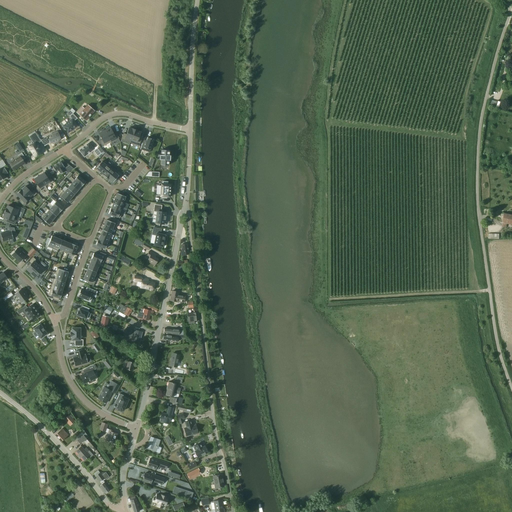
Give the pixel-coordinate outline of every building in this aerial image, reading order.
[(88,105),(79,115),(86,121),(94,111),(88,105)] [(72,119),(63,126),(68,133),(78,126),(74,121),(77,119),(73,114),(70,117),(72,119)] [(110,128),(104,131),(109,140),(111,143),(116,140),(119,138),(116,133),(113,134),(110,128)] [(131,140),(135,130),(132,129),(129,128),(126,134),(123,133),(121,139),(125,141),(125,139),(130,142),(131,140)] [(109,140),(104,131),(103,131),(103,130),(100,132),(100,133),(99,133),(102,140),(99,141),(102,147),(105,145),(111,143),(109,140)] [(138,131),(135,130),(131,140),(130,142),(130,143),(135,145),(139,146),(141,140),(138,139),(141,132),(138,131)] [(64,136),(65,136),(62,132),(59,134),(58,131),(49,135),(50,136),(47,137),(50,144),(53,143),(53,144),(61,139),(60,137),(64,135),(64,136)] [(34,144),(28,147),(35,157),(39,155),(39,154),(41,152),(39,149),(40,149),(38,145),(37,146),(36,144),(41,141),(35,133),(31,135),(36,142),(34,142),(35,143),(34,144)] [(152,139),(153,138),(149,137),(148,138),(147,138),(145,144),(142,143),(140,149),(149,152),(153,140),(152,139)] [(94,150),(89,143),(79,150),(84,157),(94,150)] [(161,150),(161,155),(159,155),(160,156),(159,159),(159,160),(161,160),(160,165),(168,165),(169,160),(170,161),(170,160),(169,160),(169,156),(170,156),(170,155),(169,155),(169,150),(161,150)] [(10,163),(14,170),(24,163),(22,161),(25,159),(22,153),(18,155),(19,157),(10,163)] [(100,172),(106,165),(102,161),(96,168),(100,172)] [(58,171),(61,174),(65,172),(63,168),(64,167),(61,162),(53,167),(56,172),(58,171)] [(106,165),(100,172),(104,175),(104,176),(110,169),(110,168),(112,167),(113,165),(109,162),(106,165)] [(73,169),(69,165),(64,169),(67,174),(69,171),(73,169)] [(104,176),(108,179),(114,172),(116,170),(112,167),(110,168),(110,169),(104,176),(104,175),(104,176)] [(114,172),(108,179),(113,183),(118,176),(114,172)] [(44,173),(39,176),(45,186),(50,183),(51,184),(54,182),(50,177),(47,179),(44,173)] [(81,186),(82,186),(85,182),(78,175),(74,180),(81,186)] [(45,186),(39,176),(38,177),(38,176),(34,178),(35,179),(34,179),(37,185),(35,187),(38,192),(41,190),(40,189),(45,186)] [(71,184),(78,190),(81,186),(74,180),(74,181),(71,184)] [(171,193),(172,189),(170,189),(170,184),(167,184),(168,182),(162,181),(162,184),(161,184),(160,197),(161,197),(161,198),(166,198),(166,197),(169,197),(170,193),(171,193)] [(78,190),(71,184),(67,188),(74,194),(78,190)] [(21,190),(28,198),(29,199),(30,200),(34,196),(37,193),(32,189),(30,191),(25,186),(21,190)] [(64,192),(71,198),(74,194),(67,188),(64,192)] [(21,190),(16,194),(21,200),(19,202),(24,206),(26,204),(25,203),(29,199),(28,198),(21,190)] [(58,195),(67,203),(71,198),(64,192),(62,191),(58,195)] [(115,198),(123,202),(124,202),(126,197),(117,193),(115,198)] [(113,203),(124,208),(126,203),(124,202),(123,202),(115,198),(113,203)] [(59,212),(60,212),(64,208),(56,201),(52,206),(59,212)] [(111,208),(122,213),(124,208),(113,203),(111,208)] [(18,217),(21,208),(15,205),(14,208),(8,206),(6,208),(5,211),(18,217)] [(155,223),(164,224),(164,219),(165,219),(165,217),(165,216),(165,212),(161,212),(161,206),(155,205),(154,211),(157,212),(155,223)] [(49,210),(56,216),(59,212),(52,206),(49,210)] [(108,214),(120,218),(122,213),(111,208),(108,214)] [(45,214),(52,220),(56,216),(49,210),(46,214),(45,214)] [(14,225),(18,217),(5,211),(4,214),(3,217),(7,219),(6,222),(7,222),(10,223),(14,225)] [(41,218),(49,225),(52,220),(45,214),(46,214),(45,213),(41,218)] [(511,214),(504,213),(502,223),(511,224),(511,214)] [(106,220),(104,225),(112,228),(115,229),(117,224),(115,223),(106,220)] [(112,228),(104,225),(102,230),(110,233),(112,228)] [(10,232),(1,234),(3,242),(8,240),(9,244),(13,243),(12,239),(13,239),(12,234),(15,233),(14,228),(9,228),(10,232)] [(154,245),(162,247),(165,235),(164,235),(160,234),(161,229),(153,228),(152,235),(156,236),(154,245)] [(110,233),(102,230),(100,235),(108,238),(110,239),(112,234),(110,233)] [(108,238),(100,235),(98,240),(106,243),(108,238)] [(53,249),(57,238),(52,236),(50,239),(48,244),(47,247),(53,249)] [(53,249),(58,251),(59,249),(58,249),(62,240),(57,238),(53,249)] [(144,243),(136,239),(133,243),(139,246),(140,245),(142,246),(142,247),(148,250),(151,246),(144,243)] [(63,251),(67,242),(62,240),(58,249),(59,249),(63,251)] [(106,243),(98,240),(95,245),(104,249),(107,243),(106,243)] [(68,254),(72,244),(67,242),(63,251),(63,252),(68,254)] [(68,254),(73,256),(77,246),(72,244),(68,254)] [(20,263),(26,257),(17,249),(11,255),(20,263)] [(156,255),(150,251),(148,254),(148,253),(147,256),(150,257),(147,261),(155,265),(158,259),(155,257),(156,255)] [(92,259),(100,262),(101,263),(103,263),(105,258),(106,255),(100,252),(99,255),(94,253),(91,259),(92,259)] [(31,273),(38,265),(34,262),(36,260),(33,257),(29,262),(31,264),(26,269),(27,270),(27,271),(30,273),(31,273)] [(100,262),(92,259),(90,264),(98,267),(99,268),(101,263),(100,262)] [(42,274),(46,270),(40,263),(38,265),(31,273),(35,277),(40,272),(42,274)] [(98,267),(90,264),(88,269),(96,272),(98,267)] [(56,274),(66,277),(68,272),(57,268),(55,274),(56,274)] [(96,272),(88,269),(86,274),(94,277),(95,278),(97,273),(96,272)] [(55,279),(65,282),(66,277),(56,274),(55,279)] [(94,277),(86,274),(83,279),(88,281),(87,284),(93,286),(94,283),(96,278),(95,278),(94,277)] [(148,280),(143,278),(142,278),(142,277),(134,275),(133,281),(137,282),(136,286),(141,287),(153,290),(154,283),(148,281),(148,280)] [(52,284),(63,288),(65,282),(55,279),(54,279),(52,284)] [(62,293),(63,288),(52,284),(50,289),(62,293)] [(112,286),(109,292),(114,295),(117,289),(112,286)] [(21,289),(14,294),(21,303),(28,299),(21,289)] [(60,299),(62,293),(50,289),(48,295),(54,297),(53,299),(58,301),(59,298),(60,299)] [(84,300),(88,301),(88,300),(89,301),(91,295),(95,296),(97,292),(90,289),(89,292),(86,290),(85,291),(81,290),(78,296),(84,299),(84,300)] [(172,291),(170,300),(177,302),(177,301),(184,303),(185,296),(178,295),(178,292),(172,291)] [(40,316),(32,304),(32,305),(27,308),(25,306),(17,311),(19,314),(24,310),(28,315),(26,317),(29,320),(31,319),(32,321),(32,322),(40,316)] [(123,305),(119,311),(128,316),(130,313),(131,313),(132,311),(131,311),(132,310),(127,307),(127,308),(123,305)] [(78,311),(77,315),(79,316),(79,317),(82,318),(82,317),(86,319),(88,312),(89,308),(82,306),(81,309),(80,309),(79,311),(78,311)] [(113,309),(108,306),(104,312),(109,315),(113,309)] [(143,309),(142,313),(139,312),(137,317),(148,320),(151,311),(143,309)] [(199,320),(198,312),(188,314),(189,323),(194,323),(194,321),(199,320)] [(47,334),(40,324),(33,329),(40,338),(47,334)] [(127,326),(125,336),(130,337),(133,337),(132,343),(131,346),(138,348),(139,345),(142,332),(135,330),(134,334),(131,333),(133,327),(127,326)] [(80,328),(72,328),(72,332),(70,332),(70,336),(72,336),(72,340),(75,340),(75,346),(83,346),(83,340),(80,340),(80,328)] [(90,333),(94,340),(99,336),(95,330),(94,330),(90,333)] [(76,357),(73,358),(75,366),(88,363),(88,362),(91,361),(89,354),(86,355),(85,354),(84,355),(82,350),(75,351),(76,357)] [(173,353),(170,366),(177,367),(180,355),(173,353)] [(127,365),(126,369),(133,371),(134,363),(124,360),(123,364),(127,365)] [(83,370),(85,374),(81,375),(84,384),(89,382),(89,383),(93,382),(92,380),(96,378),(93,370),(96,369),(94,365),(83,370)] [(104,387),(98,399),(106,403),(112,392),(115,393),(119,385),(111,381),(109,385),(106,383),(104,387)] [(167,388),(175,390),(180,391),(181,388),(175,387),(176,384),(169,382),(167,388)] [(173,397),(174,393),(179,395),(180,391),(175,390),(167,388),(166,395),(166,396),(168,396),(168,395),(173,397)] [(119,394),(117,400),(119,401),(119,402),(117,408),(118,409),(121,411),(122,410),(123,411),(125,407),(126,407),(128,403),(127,403),(129,398),(119,394)] [(182,403),(183,398),(178,397),(178,399),(170,397),(169,402),(184,405),(185,404),(182,403)] [(192,408),(179,405),(178,409),(183,411),(183,412),(190,413),(192,408)] [(167,414),(162,413),(160,418),(160,421),(169,424),(170,421),(171,421),(172,415),(174,408),(169,406),(167,414)] [(64,419),(70,426),(75,421),(73,419),(74,418),(70,414),(70,415),(69,414),(64,419)] [(196,433),(198,433),(196,425),(192,426),(192,424),(191,421),(185,422),(186,428),(184,428),(187,436),(193,434),(194,435),(197,435),(196,433)] [(102,422),(99,430),(105,432),(107,429),(108,425),(102,422)] [(69,435),(62,428),(55,435),(61,442),(69,435)] [(106,435),(104,440),(109,442),(109,440),(115,442),(115,440),(116,441),(116,438),(117,434),(112,432),(113,431),(109,430),(108,433),(107,436),(106,435)] [(84,431),(75,438),(80,444),(89,436),(84,431)] [(147,449),(156,452),(157,449),(158,449),(159,447),(158,446),(160,440),(151,437),(147,449)] [(195,451),(198,458),(206,454),(206,453),(208,451),(205,446),(202,447),(200,443),(194,446),(196,450),(195,451)] [(81,446),(76,451),(84,460),(89,456),(87,453),(88,452),(89,451),(86,448),(84,450),(81,446)] [(150,458),(147,466),(156,469),(158,470),(159,467),(166,469),(168,463),(154,459),(150,458)] [(188,465),(190,469),(197,466),(195,461),(188,465)] [(186,474),(189,480),(201,474),(198,468),(186,474)] [(100,473),(96,476),(100,482),(100,481),(102,484),(100,486),(105,493),(110,490),(104,483),(105,483),(103,481),(109,477),(106,472),(106,473),(102,475),(100,473)] [(145,473),(142,481),(151,483),(152,481),(162,484),(164,479),(150,474),(150,475),(145,473)] [(215,488),(224,486),(222,474),(213,476),(215,488)] [(173,493),(191,499),(193,493),(175,487),(173,493)] [(152,502),(158,503),(158,504),(163,506),(163,505),(165,506),(168,498),(166,498),(167,497),(163,496),(157,494),(155,498),(154,498),(152,502)] [(131,500),(133,511),(137,511),(139,511),(136,502),(135,497),(130,498),(131,500)] [(223,511),(222,500),(214,501),(214,502),(211,502),(212,511),(223,511)]
